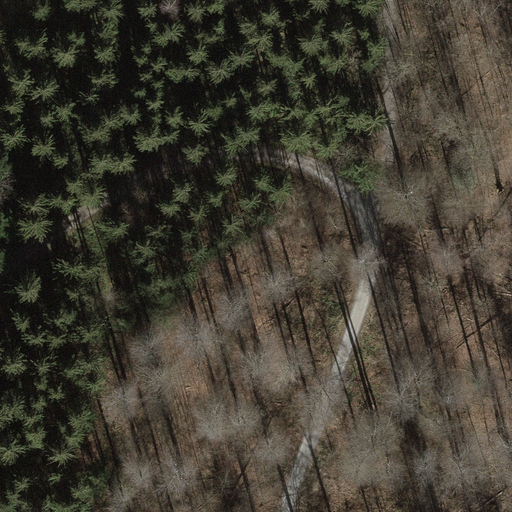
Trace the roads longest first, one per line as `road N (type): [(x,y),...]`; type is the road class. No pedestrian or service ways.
road 1 (track): [(286,511),(367,283),(389,163),(389,0)]
road 2 (track): [(371,236),(356,202),(322,172),(267,154),(230,153),(156,172),(0,273)]
